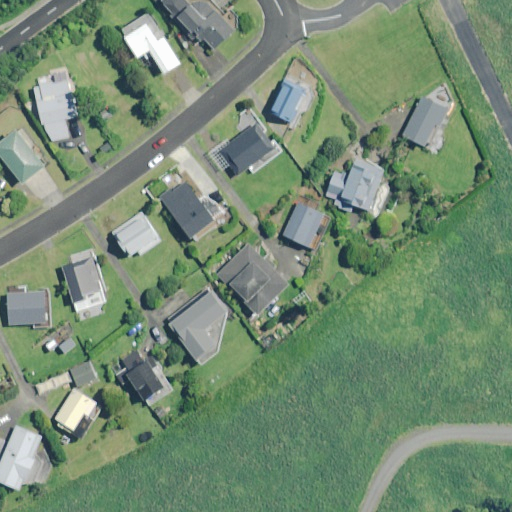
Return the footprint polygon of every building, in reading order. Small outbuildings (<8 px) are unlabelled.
[(198,0),(194,4),(190,0),(170,0),(166,4),(201,45),(208,39),(219,53),(241,34),(227,19),(211,0),(198,0)] [(137,60),(151,53),(164,77),(183,66),(167,37),(159,41),(156,35),(161,33),(150,13),(121,29),(137,60)] [(48,145),(70,139),(65,122),(80,118),(71,81),(67,66),(48,71),(49,77),(38,80),(40,87),(33,89),(48,145)] [(318,95),(285,80),(269,113),(302,129),(318,95)] [(450,111),(423,98),(405,137),(432,150),(450,111)] [(208,154),(222,173),(232,166),(244,183),(283,153),(260,122),(252,111),(235,124),(240,131),(208,154)] [(46,155),(24,127),(0,146),(0,152),(40,203),(58,189),(43,171),(50,165),(44,157),(46,155)] [(325,197),(339,202),(337,209),(353,215),(355,209),(380,218),(392,187),(382,184),(388,169),(356,157),(348,179),(333,174),(325,197)] [(199,197),(189,181),(161,199),(192,247),(234,219),(214,188),(199,197)] [(333,216),(297,202),(283,237),(320,251),(333,216)] [(162,245),(145,218),(115,237),(131,264),(162,245)] [(246,242),(215,272),(258,317),(290,287),(246,242)] [(95,255),(60,266),(75,314),(110,303),(95,255)] [(10,326),(33,325),(33,329),(53,329),(53,325),(52,291),(27,292),(27,287),(9,287),(10,326)] [(220,354),(228,320),(226,317),(232,314),(214,289),(169,322),(201,368),(220,354)] [(78,347),(73,339),(61,347),(66,355),(78,347)] [(145,346),(123,362),(126,367),(116,374),(124,386),(131,381),(151,409),(176,392),(153,358),(145,346)] [(99,380),(92,364),(72,371),(79,388),(99,380)] [(104,409),(74,390),(53,423),(82,442),(104,409)] [(43,438),(17,427),(0,467),(0,482),(21,491),(25,481),(43,488),(54,461),(36,454),(43,438)]
